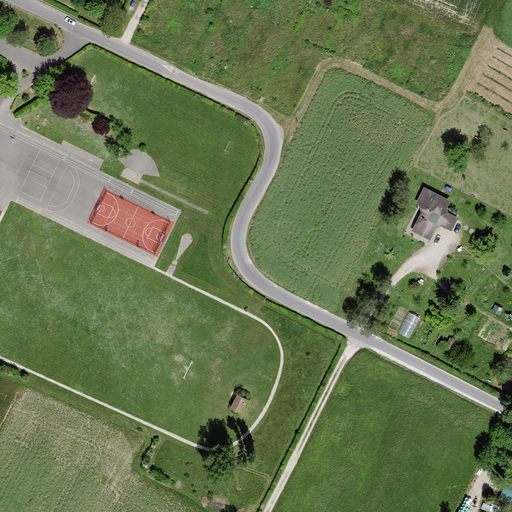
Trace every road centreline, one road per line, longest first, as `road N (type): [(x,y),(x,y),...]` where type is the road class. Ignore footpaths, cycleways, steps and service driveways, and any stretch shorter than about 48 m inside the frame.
road 1 (tertiary): [(511,411),(253,275),(238,236),(272,159),(271,132),(260,116),(17,0)]
road 2 (track): [(273,140),(333,59),(443,105),(502,0)]
road 3 (track): [(267,511),(357,333)]
